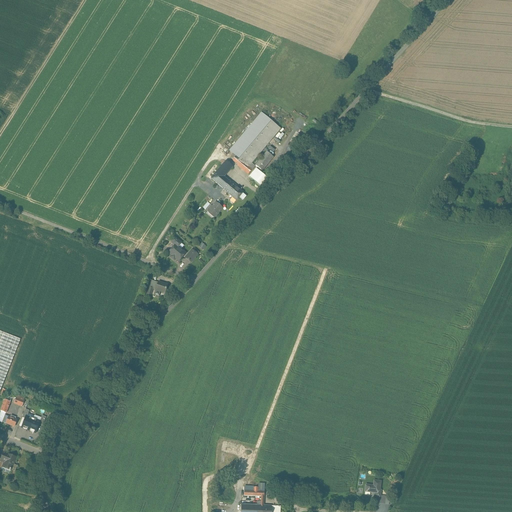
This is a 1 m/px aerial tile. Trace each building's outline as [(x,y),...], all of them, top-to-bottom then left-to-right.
[(261,113),(229,151),(235,156),(232,160),(238,165),(241,161),(248,167),(280,129),(261,113)] [(266,152),(259,161),(258,160),(255,164),(256,165),(255,166),(262,171),(273,158),(266,152)] [(226,161),(211,178),(223,189),(229,182),(224,178),(233,167),(226,161)] [(248,167),(241,161),(238,165),(237,166),(248,175),(252,170),(248,167)] [(261,187),(269,179),(257,168),(249,176),(261,187)] [(229,182),(223,189),(231,195),(236,188),(229,182)] [(243,193),(236,188),(231,195),(237,200),(239,197),(243,200),(245,197),(242,194),(243,193)] [(216,202),(212,207),(210,205),(207,210),(208,211),(207,212),(214,218),(223,208),(216,202)] [(176,239),(173,243),(175,245),(169,253),(172,256),(175,259),(175,258),(179,261),(185,253),(178,247),(181,243),(176,239)] [(192,250),(185,258),(191,262),(197,255),(192,250)] [(168,285),(159,282),(156,289),(166,293),(168,285)] [(0,391),(20,339),(0,331),(0,391)] [(24,401),(15,398),(14,403),(22,406),(24,401)] [(11,402),(5,399),(0,410),(7,413),(11,402)] [(10,418),(5,416),(2,422),(15,427),(17,420),(15,420),(10,418)] [(21,428),(29,431),(33,419),(26,416),(21,428)] [(29,431),(36,433),(40,421),(33,419),(29,431)] [(16,458),(3,453),(1,460),(5,461),(3,467),(9,470),(10,471),(10,470),(15,472),(17,466),(14,464),(16,458)] [(375,483),(366,482),(365,491),(377,493),(377,496),(383,496),(384,479),(375,478),(375,483)] [(258,488),(254,487),(253,491),(244,491),(244,496),(261,496),(261,501),(257,501),(257,505),(241,505),(240,511),(260,511),(261,505),(263,505),(264,492),(258,491),(258,488)]
